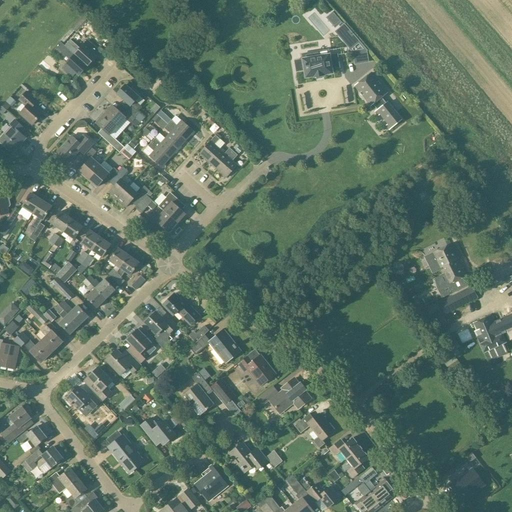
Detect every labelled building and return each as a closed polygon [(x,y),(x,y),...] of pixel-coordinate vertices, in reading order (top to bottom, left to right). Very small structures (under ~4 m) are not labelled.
[(338,29),(345,22),(333,11),(327,18),(338,29)] [(83,17),(72,29),(60,41),(64,44),(73,33),(71,32),(73,30),(75,32),(86,20),(83,17)] [(72,45),(68,49),(60,42),(74,55),(87,67),(96,57),(93,54),(97,50),(87,41),(79,50),(72,45)] [(74,55),(60,42),(54,49),(63,57),(67,64),(62,69),(72,78),(76,73),(79,76),(87,67),(74,55)] [(301,54),(302,59),(294,61),(296,73),(303,71),(305,80),(334,75),(333,70),(340,68),(338,54),(320,57),(319,51),(301,54)] [(39,67),(43,70),(52,60),(48,56),(39,67)] [(388,103),(383,96),(387,93),(371,73),(355,86),(371,106),(376,113),(389,129),(401,119),(388,103)] [(141,105),(136,101),(141,95),(132,87),(130,90),(125,85),(117,94),(131,107),(127,111),(141,123),(145,118),(136,111),(141,105)] [(43,114),(34,107),(38,102),(26,91),(18,100),(26,107),(20,114),(33,125),(43,114)] [(2,106),(7,111),(12,106),(7,101),(2,106)] [(112,106),(104,115),(117,127),(125,119),(131,124),(131,123),(134,125),(138,121),(127,111),(123,115),(112,106)] [(117,127),(104,115),(96,124),(102,129),(98,133),(120,153),(121,152),(128,145),(127,144),(124,148),(110,135),(117,127)] [(163,120),(185,140),(194,131),(181,120),(177,125),(168,118),(165,122),(163,120)] [(9,126),(11,128),(0,139),(0,141),(13,153),(26,139),(20,134),(25,129),(14,119),(9,126)] [(185,140),(163,120),(159,124),(170,134),(165,139),(177,150),(185,140)] [(216,135),(210,141),(199,154),(208,162),(219,149),(219,150),(225,143),(216,135)] [(83,136),(78,142),(71,137),(57,153),(68,162),(78,151),(84,156),(94,145),(83,136)] [(155,139),(151,143),(169,159),(177,150),(165,139),(161,144),(155,139)] [(169,159),(151,143),(148,146),(154,151),(149,157),(161,168),(169,159)] [(128,145),(121,152),(129,160),(136,152),(128,145)] [(83,158),(88,162),(79,172),(88,180),(100,166),(91,158),(96,152),(92,149),(83,158)] [(225,154),(219,150),(219,149),(208,162),(217,170),(233,152),(230,149),(225,154)] [(237,155),(233,152),(217,170),(226,178),(238,166),(232,161),(237,155)] [(109,174),(100,166),(88,180),(97,188),(102,182),(106,185),(109,182),(110,182),(118,172),(114,168),(109,174)] [(123,167),(119,172),(123,176),(128,172),(123,167)] [(129,187),(121,179),(109,192),(117,200),(129,187)] [(138,195),(129,187),(117,200),(126,208),(131,202),(136,206),(146,195),(149,191),(145,187),(138,195)] [(7,198),(5,198),(4,192),(0,192),(0,216),(9,214),(8,207),(9,207),(10,205),(9,198),(7,198)] [(22,207),(20,211),(15,208),(3,226),(8,229),(20,211),(21,211),(20,211),(30,218),(33,214),(41,200),(31,193),(22,207)] [(166,197),(171,203),(164,211),(177,223),(185,215),(181,211),(185,206),(170,193),(166,197)] [(146,195),(136,206),(135,208),(141,214),(148,206),(152,210),(157,206),(149,198),(146,195)] [(32,226),(36,228),(30,238),(35,241),(45,226),(40,223),(42,220),(43,221),(52,207),(41,200),(33,214),(37,217),(32,226)] [(164,211),(159,217),(154,213),(148,219),(153,224),(155,221),(168,233),(177,223),(164,211)] [(64,232),(72,220),(61,212),(52,224),(64,232)] [(72,220),(64,232),(74,240),(83,227),(72,220)] [(92,251),(100,238),(90,231),(81,243),(92,251)] [(55,245),(60,237),(55,233),(49,241),(55,245)] [(64,240),(60,237),(55,245),(59,248),(64,240)] [(100,238),(92,251),(102,258),(111,245),(100,238)] [(467,275),(459,260),(452,243),(432,253),(440,269),(448,284),(467,275)] [(0,251),(6,255),(10,248),(3,244),(0,248),(0,251)] [(120,269),(117,272),(114,269),(108,275),(113,280),(118,275),(117,273),(120,269),(129,256),(118,249),(109,261),(120,269)] [(70,261),(76,253),(71,250),(66,258),(70,261)] [(41,262),(50,268),(52,265),(48,262),(54,254),(50,251),(41,262)] [(84,252),(77,261),(86,268),(93,258),(84,252)] [(139,263),(129,256),(120,269),(117,273),(118,275),(113,280),(120,287),(125,281),(122,277),(125,272),(130,276),(139,263)] [(31,275),(35,269),(23,261),(19,267),(31,275)] [(76,269),(71,263),(71,264),(69,262),(57,275),(65,283),(77,270),(76,269)] [(490,274),(485,264),(473,270),(478,280),(490,274)] [(136,289),(147,280),(142,275),(132,284),(136,289)] [(90,276),(86,279),(106,299),(115,290),(105,280),(100,284),(96,280),(95,281),(90,276)] [(74,296),(57,278),(50,284),(53,287),(55,285),(69,300),(74,296)] [(106,299),(86,279),(83,282),(88,287),(87,288),(91,292),(86,298),(97,309),(106,299)] [(438,304),(438,305),(434,307),(438,315),(431,318),(434,325),(439,323),(441,327),(448,324),(444,315),(478,298),(472,287),(438,304)] [(177,312),(190,325),(199,316),(191,307),(189,309),(174,294),(163,305),(174,316),(177,312)] [(12,301),(0,314),(0,320),(5,325),(20,309),(12,301)] [(78,306),(72,312),(67,307),(63,302),(59,305),(79,326),(88,317),(78,306)] [(26,308),(43,325),(48,320),(43,315),(44,314),(39,310),(38,311),(31,303),(26,308)] [(79,326),(59,305),(55,309),(58,312),(57,313),(60,315),(64,320),(59,324),(70,335),(79,326)] [(57,317),(49,310),(44,315),(52,322),(57,317)] [(163,330),(168,335),(177,326),(166,314),(162,319),(155,312),(145,322),(157,335),(163,330)] [(511,313),(494,322),(491,316),(473,324),(476,331),(474,332),(476,337),(480,345),(483,353),(505,343),(502,335),(511,330),(511,313)] [(10,335),(18,327),(13,321),(5,330),(10,335)] [(63,342),(52,331),(46,326),(41,331),(46,337),(41,341),(52,353),(63,342)] [(224,329),(209,341),(204,335),(185,354),(188,358),(194,353),(195,355),(209,344),(225,365),(240,353),(229,339),(230,337),(224,329)] [(127,337),(128,339),(127,340),(132,346),(128,350),(141,363),(150,355),(156,349),(138,330),(135,332),(134,331),(127,337)] [(29,339),(22,332),(13,340),(20,348),(29,339)] [(18,347),(3,344),(3,340),(0,339),(0,350),(0,351),(0,354),(2,355),(0,364),(0,366),(14,370),(18,352),(17,352),(18,347)] [(41,341),(36,346),(30,341),(25,346),(30,352),(41,363),(52,353),(41,341)] [(141,366),(127,352),(122,356),(117,350),(106,361),(121,376),(128,369),(133,374),(141,366)] [(276,375),(260,355),(252,362),(248,357),(238,365),(245,373),(248,370),(260,386),(276,375)] [(112,393),(107,387),(112,382),(98,368),(83,382),(97,397),(103,402),(112,393)] [(192,378),(197,384),(183,395),(200,416),(214,405),(207,396),(213,392),(198,373),(192,378)] [(211,387),(225,405),(236,396),(222,378),(211,387)] [(279,394),(270,401),(280,413),(293,403),(294,403),(298,409),(311,399),(309,397),(309,395),(308,393),(306,393),(305,392),(299,385),(294,378),(282,389),(283,390),(279,394)] [(86,403),(94,411),(102,402),(93,393),(89,397),(78,387),(66,398),(78,411),(86,403)] [(257,399),(261,405),(268,399),(269,399),(264,394),(257,399)] [(9,417),(14,424),(1,435),(8,444),(22,434),(18,429),(31,419),(22,407),(9,417)] [(491,418),(501,421),(504,411),(495,408),(491,418)] [(319,414),(313,419),(309,414),(295,426),(301,433),(310,426),(319,437),(313,441),(319,448),(325,444),(322,441),(333,432),(332,431),(334,429),(330,424),(328,426),(319,414)] [(173,429),(180,423),(175,415),(167,422),(173,429)] [(164,421),(158,426),(155,422),(154,422),(150,418),(140,426),(156,446),(161,442),(164,445),(175,436),(164,421)] [(37,426),(29,433),(27,431),(16,439),(21,444),(28,438),(36,447),(47,438),(37,426)] [(143,461),(124,437),(109,448),(129,473),(143,461)] [(352,438),(344,444),(341,439),(329,449),(335,456),(341,451),(347,459),(360,448),(359,447),(360,446),(361,443),(356,438),(354,438),(353,439),(352,438)] [(258,448),(250,454),(242,443),(230,453),(245,473),(252,467),(255,471),(268,461),(258,448)] [(53,447),(43,455),(39,450),(25,461),(33,470),(37,467),(40,470),(48,463),(52,468),(63,459),(62,458),(64,456),(64,455),(61,451),(59,451),(58,452),(53,447)] [(361,449),(360,448),(347,459),(352,467),(347,472),(352,479),(364,469),(361,465),(368,459),(368,458),(369,457),(369,454),(365,449),(363,449),(361,449)] [(274,468),(282,461),(274,451),(266,457),(274,468)] [(11,472),(0,460),(0,477),(2,480),(11,472)] [(70,469),(58,478),(55,474),(49,479),(54,487),(60,493),(66,488),(67,489),(79,479),(70,469)] [(214,469),(195,485),(208,501),(228,486),(214,469)] [(331,474),(334,481),(340,478),(336,471),(331,474)] [(466,491),(457,498),(468,511),(483,501),(477,492),(482,488),(473,476),(461,485),(466,491)] [(67,489),(72,496),(65,501),(71,509),(78,503),(75,499),(87,490),(79,479),(67,489)] [(385,479),(370,491),(382,507),(389,501),(387,499),(391,496),(390,495),(394,491),(385,479)] [(300,484),(299,485),(304,491),(306,492),(313,501),(315,503),(320,499),(328,508),(340,499),(330,487),(324,491),(318,483),(310,489),(308,486),(304,490),(300,484)] [(362,495),(364,496),(354,504),(360,511),(375,511),(382,507),(370,491),(363,483),(358,487),(358,490),(362,495)] [(299,500),(292,506),(297,511),(313,511),(314,511),(313,511),(308,504),(313,501),(306,492),(304,491),(303,490),(300,485),(294,490),(298,494),(296,496),(299,500)] [(176,498),(177,498),(160,511),(188,511),(200,503),(189,488),(176,498)] [(95,499),(91,503),(87,497),(70,510),(71,511),(101,511),(104,510),(95,499)] [(247,500),(236,508),(239,511),(242,511),(251,506),(247,500)] [(260,508),(262,511),(273,511),(270,509),(266,503),(260,508)]
